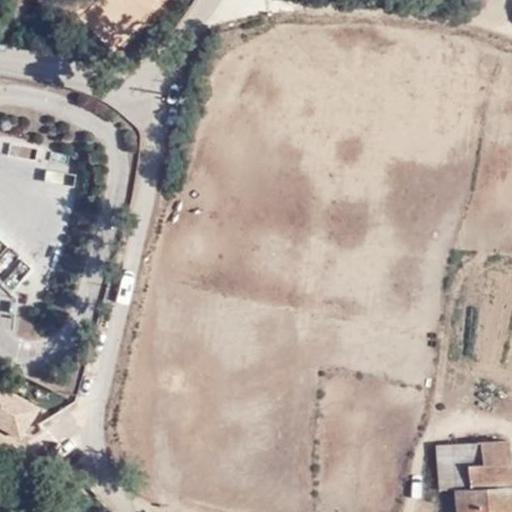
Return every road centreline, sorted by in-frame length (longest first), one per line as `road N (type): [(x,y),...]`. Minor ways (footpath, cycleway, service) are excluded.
road 1 (unclassified): [(129,511),(103,437),(167,118),(165,82)]
road 2 (residential): [(165,82),(0,60)]
